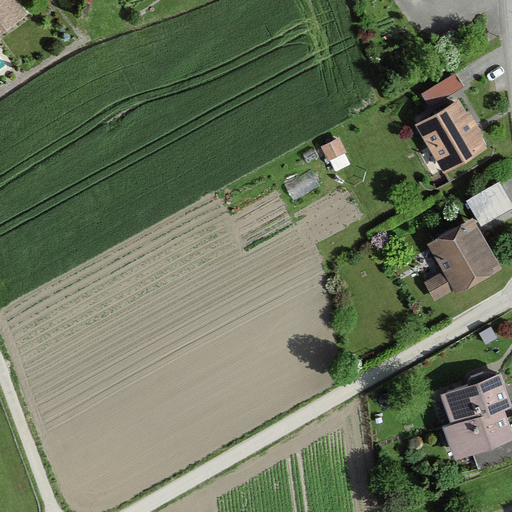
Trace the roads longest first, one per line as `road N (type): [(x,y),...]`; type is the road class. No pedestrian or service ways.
road 1 (track): [(511,297),(138,511)]
road 2 (track): [(0,386),(45,511)]
